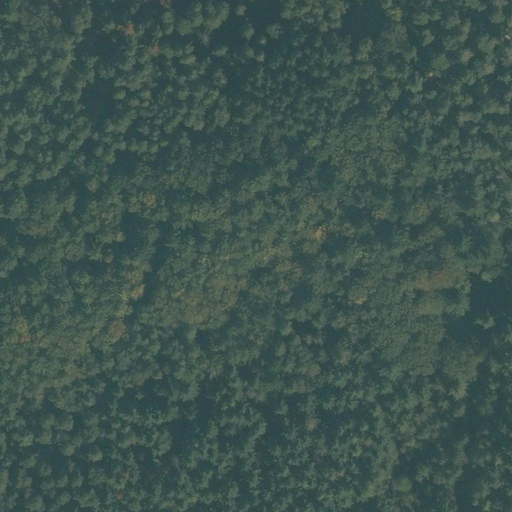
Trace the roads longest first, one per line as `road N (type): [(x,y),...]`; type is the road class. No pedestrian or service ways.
road 1 (track): [(511,25),(347,110)]
road 2 (track): [(413,76),(449,126),(511,163)]
